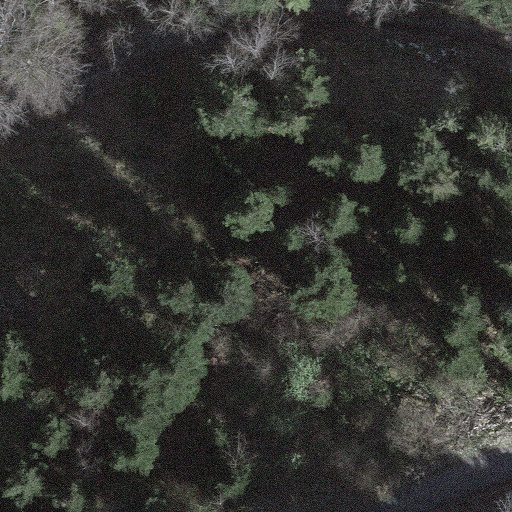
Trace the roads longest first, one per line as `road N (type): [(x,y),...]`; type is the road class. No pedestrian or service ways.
road 1 (track): [(0,120),(33,119),(260,17),(511,47)]
road 2 (unclassified): [(511,464),(433,489),(393,511)]
